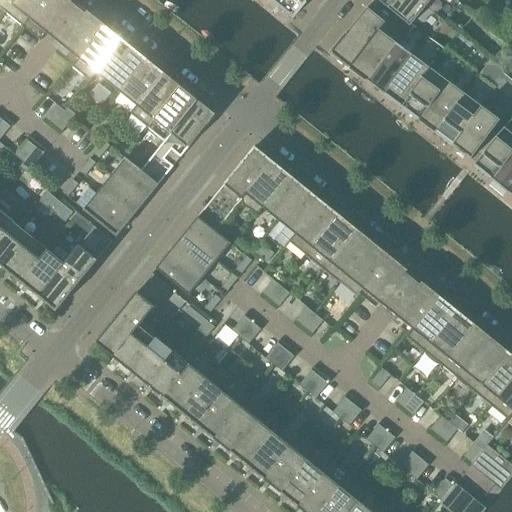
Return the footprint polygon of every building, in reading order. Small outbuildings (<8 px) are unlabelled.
[(0,0),(0,8),(6,13),(16,0),(0,0)] [(25,25),(29,20),(29,19),(44,0),(16,0),(6,13),(23,27),(25,25)] [(44,0),(29,19),(29,20),(46,33),(54,23),(73,0),(72,0),(44,0)] [(308,0),(275,0),(274,2),(294,18),(308,0)] [(345,64),(350,68),(379,31),(380,29),(393,12),(378,0),(374,0),(331,54),(345,64)] [(417,0),(378,0),(393,12),(411,26),(426,7),(417,0)] [(88,12),(69,35),(69,36),(61,45),(78,59),(79,60),(106,27),(88,12)] [(89,80),(95,73),(123,40),(106,27),(79,60),(78,59),(74,64),(72,67),(89,80)] [(395,43),(379,31),(350,68),(367,81),(395,43)] [(95,73),(121,93),(147,60),(123,40),(95,73)] [(367,81),(385,94),(413,56),(395,43),(367,81)] [(430,69),(413,56),(385,94),(402,107),(430,69)] [(121,93),(137,106),(137,107),(164,74),(147,60),(121,93)] [(402,107),(419,120),(447,82),(430,69),(402,107)] [(137,106),(131,114),(148,128),(181,87),(164,74),(137,107),(137,106)] [(511,82),(506,77),(498,88),(511,98),(511,82)] [(465,95),(447,82),(419,120),(436,133),(465,95)] [(148,128),(165,142),(166,142),(198,101),(181,87),(148,128)] [(436,133),(454,146),(482,107),(465,95),(436,133)] [(171,150),(181,158),(215,115),(198,101),(166,142),(165,142),(163,144),(171,150)] [(46,118),(54,125),(65,111),(57,105),(46,118)] [(454,146),(472,159),(500,121),(482,107),(454,146)] [(65,111),(54,125),(62,132),(76,115),(68,108),(65,111)] [(103,115),(90,132),(96,137),(110,121),(103,115)] [(0,140),(11,127),(2,120),(0,123),(0,140)] [(474,165),(492,180),(511,154),(511,134),(504,128),(476,163),(474,165)] [(23,163),(36,147),(28,141),(15,156),(23,163)] [(110,146),(105,141),(94,155),(99,159),(110,146)] [(164,159),(171,150),(163,144),(148,162),(166,176),(173,167),(164,159)] [(44,154),(36,147),(23,163),(19,167),(28,174),(44,154)] [(215,196),(234,211),(240,203),(239,202),(272,162),(254,147),(215,196)] [(173,167),(181,158),(171,150),(164,159),(173,167)] [(511,154),(492,180),(508,193),(511,188),(511,154)] [(90,159),(80,172),(85,177),(96,163),(90,159)] [(141,171),(126,159),(111,176),(144,203),(158,186),(148,178),(140,172),(141,171)] [(148,162),(145,166),(141,171),(140,172),(148,178),(158,186),(166,176),(148,162)] [(239,202),(240,203),(257,216),(263,209),(262,208),(289,175),(272,162),(239,202)] [(263,209),(279,222),(305,189),(289,175),(262,208),(263,209)] [(98,193),(131,219),(144,203),(111,176),(98,193)] [(73,180),(62,193),(68,198),(78,184),(73,180)] [(305,189),(279,222),(295,235),(296,235),(322,202),(305,189)] [(47,192),(39,202),(52,213),(60,202),(47,192)] [(117,237),(131,219),(98,193),(84,210),(117,237)] [(225,221),(234,211),(215,196),(207,207),(225,221)] [(73,213),(60,202),(52,213),(65,223),(73,213)] [(306,256),(339,216),(322,202),(296,235),(295,235),(289,242),(306,256)] [(225,221),(207,207),(197,218),(216,233),(216,232),(220,228),(225,221)] [(0,242),(15,224),(0,211),(0,242)] [(85,239),(87,237),(105,252),(113,242),(78,214),(69,225),(85,239)] [(356,229),(339,216),(306,256),(323,270),(356,229)] [(184,235),(217,262),(231,244),(216,232),(216,233),(197,218),(184,235)] [(0,242),(0,265),(5,270),(32,237),(15,224),(0,242)] [(340,284),(373,243),(356,229),(323,270),(340,284)] [(184,235),(170,252),(203,278),(217,262),(184,235)] [(5,270),(22,284),(49,251),(32,237),(5,270)] [(85,239),(65,264),(66,265),(39,297),(56,312),(105,252),(87,237),(85,239)] [(261,243),(254,252),(268,263),(275,254),(261,243)] [(390,257),(373,243),(340,284),(358,298),(364,290),(363,290),(390,257)] [(66,265),(65,264),(49,251),(22,284),(39,297),(66,265)] [(203,278),(170,252),(156,269),(189,296),(203,278)] [(252,261),(246,257),(236,270),(242,275),(252,261)] [(364,290),(381,304),(388,310),(398,298),(415,277),(407,271),(390,257),(363,290),(364,290)] [(152,274),(144,284),(162,298),(170,289),(152,274)] [(227,292),(238,279),(232,274),(222,288),(227,292)] [(413,330),(440,298),(422,283),(415,277),(398,298),(388,310),(396,316),(413,330)] [(271,301),(281,287),(273,281),(262,294),(271,301)] [(141,326),(162,298),(144,284),(96,344),(113,358),(140,325),(141,326)] [(290,294),(281,287),(271,301),(279,307),(290,294)] [(215,296),(205,309),(210,313),(221,300),(215,296)] [(413,330),(407,338),(424,352),(457,311),(440,298),(413,330)] [(181,317),(194,327),(202,317),(189,307),(181,317)] [(304,328),(315,314),(307,308),(296,321),(304,328)] [(457,311),(424,352),(441,365),(474,325),(457,311)] [(323,321),(315,314),(304,328),(313,335),(323,321)] [(232,331),(240,338),(253,323),(244,316),(232,331)] [(202,317),(194,327),(207,338),(215,328),(202,317)] [(253,323),(240,338),(249,345),(261,330),(253,323)] [(157,338),(141,326),(140,325),(113,358),(130,371),(157,338)] [(474,325),(441,365),(458,379),(490,338),(474,325)] [(130,371),(147,385),(173,352),(157,338),(130,371)] [(474,392),(507,352),(490,338),(458,379),(474,392)] [(274,366),(286,350),(278,343),(266,359),(274,366)] [(295,357),(286,350),(274,366),(282,372),(295,357)] [(190,366),(173,352),(147,385),(164,399),(190,366)] [(511,355),(507,352),(474,392),(491,406),(511,380),(511,355)] [(207,379),(190,366),(164,399),(180,412),(207,379)] [(380,389),(390,376),(382,369),(371,382),(380,389)] [(308,393),(320,377),(311,371),(299,386),(308,393)] [(328,384),(320,377),(308,393),(316,399),(328,384)] [(224,393),(207,379),(180,412),(197,426),(224,393)] [(511,380),(491,406),(509,420),(511,415),(511,380)] [(416,396),(407,389),(397,403),(405,409),(416,396)] [(241,406),(224,393),(197,426),(214,439),(241,406)] [(424,403),(416,396),(405,409),(413,416),(424,403)] [(341,420),(353,404),(345,398),(333,413),(341,420)] [(362,411),(353,404),(341,420),(349,426),(362,411)] [(257,420),(241,406),(214,439),(231,453),(257,420)] [(449,423),(441,416),(430,430),(439,437),(449,423)] [(274,434),(257,420),(231,453),(248,467),(274,434)] [(458,430),(449,423),(439,437),(447,443),(458,430)] [(375,447),(387,432),(379,425),(366,440),(375,447)] [(395,438),(387,432),(375,447),(383,454),(395,438)] [(248,467),(264,480),(291,447),(274,434),(248,467)] [(464,457),(472,464),(483,450),(474,444),(464,457)] [(511,465),(487,446),(483,450),(472,464),(471,466),(502,490),(511,477),(511,465)] [(264,480),(281,494),(308,461),(291,447),(264,480)] [(408,474),(421,459),(412,452),(400,467),(408,474)] [(429,466),(421,459),(408,474),(417,481),(429,466)] [(325,474),(308,461),(281,494),(298,507),(325,474)] [(322,511),(341,488),(325,474),(298,507),(303,511),(322,511)] [(454,486),(446,479),(433,494),(442,501),(454,486)] [(456,484),(454,486),(442,501),(439,504),(448,511),(483,511),(486,509),(456,484)] [(349,511),(358,502),(341,488),(322,511),(349,511)] [(370,511),(358,502),(349,511),(370,511)]
